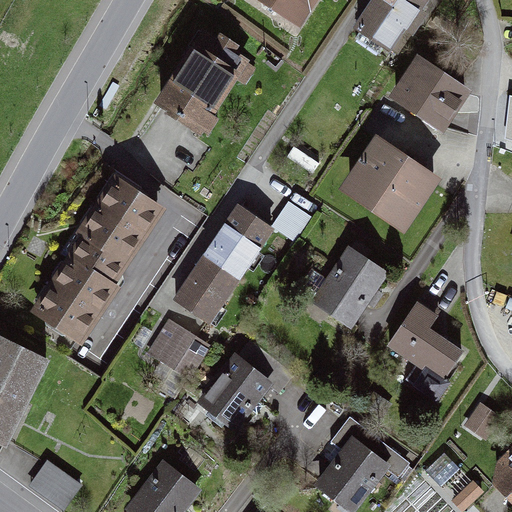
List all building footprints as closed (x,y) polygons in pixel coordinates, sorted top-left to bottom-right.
[(251,0),(303,33),(323,0),(251,0)] [(424,0),(384,0),(366,24),(400,50),(434,7),(424,0)] [(172,103),(221,135),(261,72),(212,41),(172,103)] [(386,101),(445,138),(471,97),(412,60),(386,101)] [(338,200),(400,241),(438,184),(376,143),(338,200)] [(32,322),(79,354),(167,212),(115,179),(32,322)] [(296,234),(311,209),(289,195),(273,220),(296,234)] [(176,300),(216,326),(277,231),(237,205),(176,300)] [(310,318),(346,341),(386,279),(350,256),(310,318)] [(407,388),(438,410),(453,388),(449,383),(467,357),(433,334),(445,318),(422,302),(387,353),(417,373),(407,388)] [(150,354),(186,376),(203,350),(167,327),(150,354)] [(0,350),(0,421),(25,433),(57,367),(5,341),(0,350)] [(198,421),(233,444),(274,382),(238,359),(198,421)] [(316,505),(327,511),(361,511),(392,465),(357,442),(316,505)] [(40,478),(76,501),(93,475),(57,452),(40,478)] [(138,511),(180,511),(196,488),(166,469),(138,511)]
